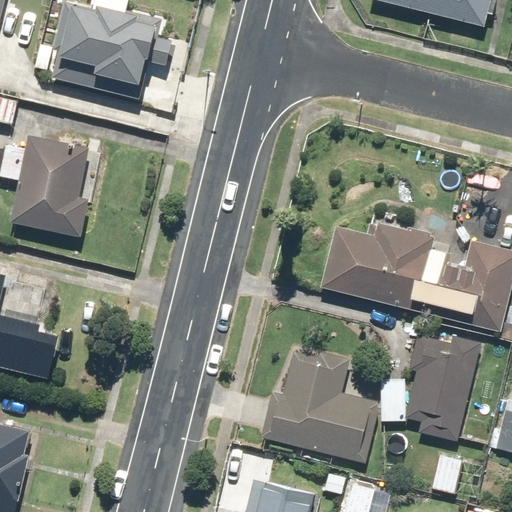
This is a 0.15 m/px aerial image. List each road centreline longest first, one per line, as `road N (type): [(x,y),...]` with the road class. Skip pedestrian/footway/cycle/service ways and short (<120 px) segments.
road 1 (residential): [(147,511),(265,52)]
road 2 (residential): [(511,114),(265,52)]
